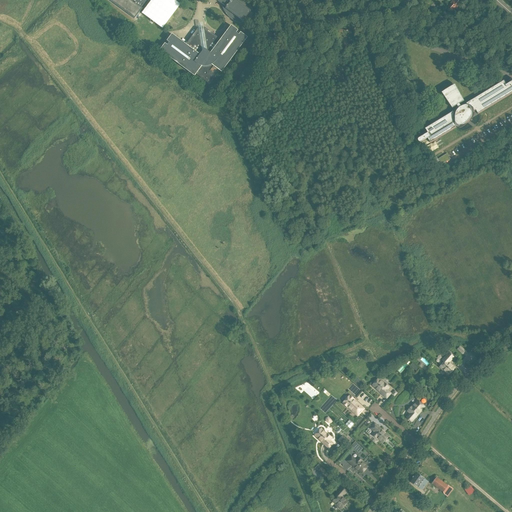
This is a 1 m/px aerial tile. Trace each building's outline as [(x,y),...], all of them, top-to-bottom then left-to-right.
[(108,0),(134,19),(136,17),(137,15),(140,11),(142,9),(141,8),(147,0),(146,0),(108,0)] [(173,0),(150,0),(141,13),(162,29),(180,5),(173,0)] [(240,23),(241,23),(243,20),(247,23),(247,22),(253,15),(252,14),(249,12),(251,9),(252,11),(252,9),(251,8),(250,7),(249,6),(248,4),(247,3),(246,2),(245,1),(244,1),(243,0),(219,0),(218,1),(219,2),(222,4),(222,6),(223,7),(223,8),(224,10),(224,11),(225,12),(226,13),(227,15),(228,16),(229,17),(230,18),(231,19),(232,19),(233,20),(234,21),(236,22),(237,22),(238,23),(239,23),(240,23)] [(460,5),(463,2),(460,0),(456,0),(455,2),(454,1),(451,5),(448,8),(452,12),(455,8),(459,12),(463,8),(460,5)] [(164,54),(167,56),(168,56),(169,54),(209,84),(220,70),(239,44),(240,45),(241,46),(245,40),(246,39),(247,38),(241,33),(240,33),(238,35),(236,33),(237,31),(238,31),(232,27),(231,26),(230,26),(230,27),(229,28),(222,38),(223,38),(221,40),(204,28),(203,28),(203,30),(199,30),(199,29),(198,29),(197,29),(185,46),(183,44),(183,43),(172,35),(171,34),(166,41),(168,42),(169,43),(167,45),(166,45),(164,44),(164,45),(159,51),(160,51),(164,54)] [(511,93),(511,81),(507,85),(504,81),(466,104),(467,105),(464,106),(461,107),(460,104),(464,101),(455,85),(442,92),(452,109),(457,106),(459,108),(457,110),(455,112),(455,113),(454,113),(454,112),(425,129),(428,133),(420,138),(419,139),(419,140),(420,142),(421,142),(422,142),(428,138),(430,143),(456,127),(457,128),(459,128),(461,128),(463,127),(470,120),(473,116),(474,115),(474,114),(474,112),(474,111),(476,110),(478,114),(511,93)] [(450,159),(447,153),(438,159),(436,157),(432,159),(439,171),(444,169),(441,165),(450,159)] [(451,365),(449,363),(454,357),(449,353),(444,358),(446,360),(440,367),(449,375),(455,368),(452,365),(451,365)] [(425,372),(428,369),(421,363),(418,366),(425,372)] [(384,384),(378,379),(373,385),(379,391),(387,398),(391,393),(387,390),(389,387),(385,383),(384,384)] [(354,399),(350,396),(349,396),(343,403),(344,403),(343,404),(347,407),(348,407),(350,409),(353,412),(354,410),(360,414),(364,409),(359,405),(359,404),(357,402),(356,402),(354,400),(354,399)] [(419,413),(425,406),(418,401),(412,407),(408,411),(410,414),(407,418),(412,422),(419,414),(419,413)] [(383,443),(389,437),(382,431),(383,431),(375,424),(370,429),(374,432),(372,435),(377,439),(378,438),(383,443)] [(326,434),(321,429),(315,436),(321,441),(321,442),(329,449),(333,444),(329,440),(332,438),(327,434),(326,434)] [(356,443),(355,445),(353,447),(359,452),(363,449),(356,443)] [(356,460),(352,456),(347,461),(355,469),(356,468),(362,474),(368,467),(362,462),(363,462),(358,458),(356,460)] [(324,469),(320,473),(324,477),(329,473),(324,469)] [(422,490),(425,487),(428,482),(425,479),(416,473),(410,482),(419,488),(421,489),(422,490)] [(448,495),(452,489),(448,486),(437,478),(432,484),(443,492),(444,492),(448,495)] [(342,497),(347,491),(342,487),(337,493),(339,494),(333,502),(342,510),(348,502),(345,499),(344,499),(342,497)]
